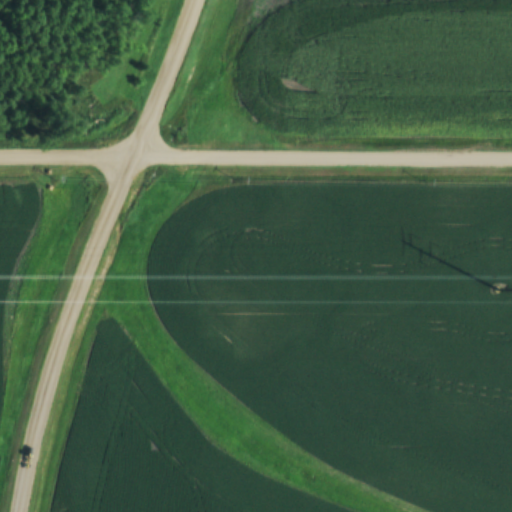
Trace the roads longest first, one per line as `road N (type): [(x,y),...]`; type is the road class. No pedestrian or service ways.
road 1 (residential): [(23,511),(53,379),(201,0)]
road 2 (residential): [(511,155),(0,156)]
